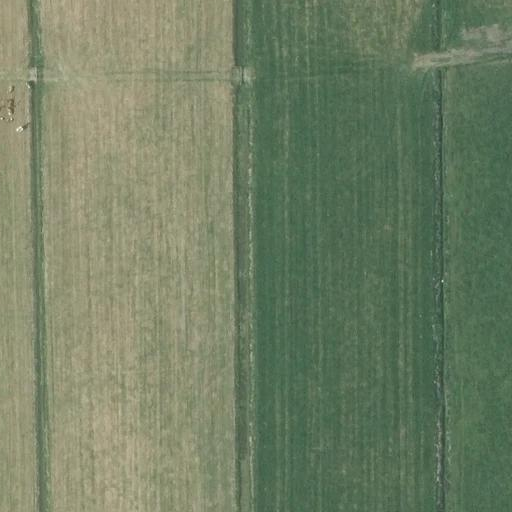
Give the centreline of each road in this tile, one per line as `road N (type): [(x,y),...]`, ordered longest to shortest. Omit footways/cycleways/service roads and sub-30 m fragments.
road 1 (track): [(353,77),(136,77),(146,257)]
road 2 (track): [(353,285),(353,77)]
road 3 (track): [(353,77),(511,52)]
road 4 (track): [(136,77),(0,76)]
